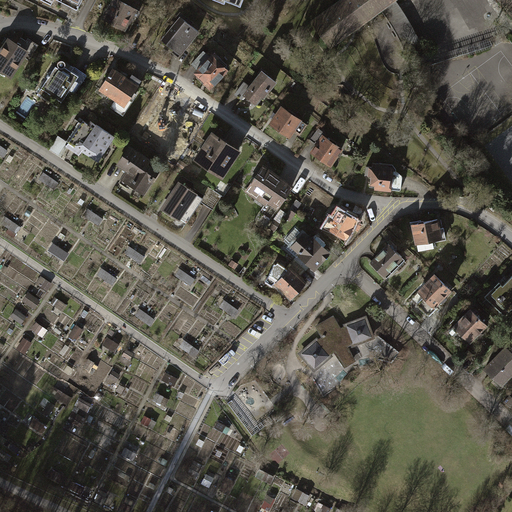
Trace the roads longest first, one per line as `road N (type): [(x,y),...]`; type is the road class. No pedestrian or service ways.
road 1 (residential): [(397,206),(335,191),(129,53),(26,22),(0,26)]
road 2 (residential): [(0,125),(288,316)]
road 3 (residential): [(511,423),(341,263)]
road 4 (residential): [(511,240),(463,207),(397,206)]
